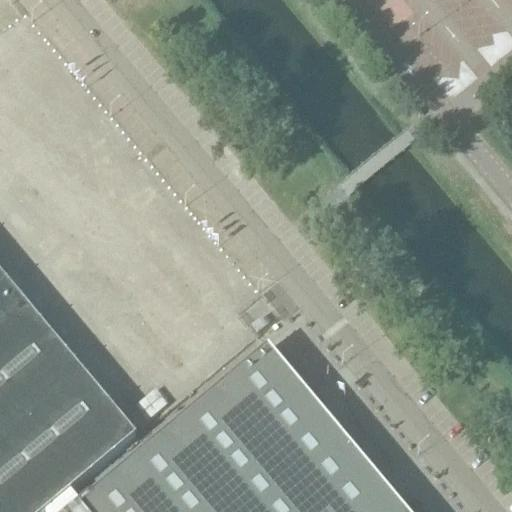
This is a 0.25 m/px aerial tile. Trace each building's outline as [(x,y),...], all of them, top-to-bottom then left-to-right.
[(411,13),(400,0),(388,0),(377,10),(393,29),(411,13)] [(0,326),(22,308),(0,281),(0,326)] [(0,326),(0,511),(49,511),(134,441),(133,441),(133,440),(22,308),(0,326)] [(265,353),(78,510),(79,511),(421,511),(422,511),(421,511),(421,510),(421,509),(421,508),(420,508),(420,507),(419,507),(419,506),(418,506),(418,505),(417,505),(417,504),(416,504),(415,504),(415,503),(414,503),(413,503),(412,503),(411,503),(411,504),(410,504),(409,504),(409,505),(408,505),(408,506),(407,506),(407,507),(406,507),(406,508),(406,509),(405,509),(405,510),(405,511),(404,511),(399,511),(390,501),(386,497),(373,481),(359,464),(320,418),(307,403),(265,352),(265,353)] [(155,392),(135,408),(153,428),(157,425),(165,435),(184,419),(173,407),(170,409),(155,392)] [(138,440),(72,494),(80,504),(146,450),(138,440)]
